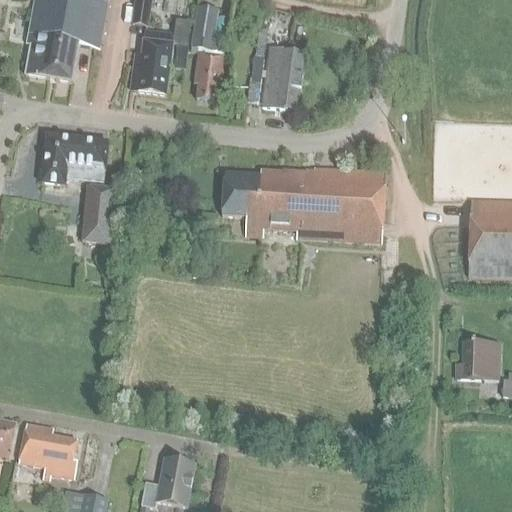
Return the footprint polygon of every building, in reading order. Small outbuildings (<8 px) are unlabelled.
[(99,52),(108,0),(35,0),(27,47),(31,48),(77,57),(79,49),(99,52)] [(135,0),(132,28),(149,30),(152,0),(135,0)] [(192,53),(213,56),(219,13),(198,10),(192,53)] [(251,83),(248,105),(259,107),(262,79),(262,75),(268,33),(260,32),(256,60),(255,59),(251,83)] [(167,99),(175,38),(146,34),(144,43),(142,58),(135,57),(133,75),(139,76),(137,95),(167,99)] [(72,87),(77,57),(31,48),(26,79),(72,87)] [(177,49),(174,70),(185,71),(187,50),(177,49)] [(284,52),(271,51),(267,76),(266,80),(262,111),(297,115),(300,94),(301,94),(303,79),(302,79),(305,58),(284,55),(284,52)] [(218,84),(222,84),(226,60),(199,56),(194,88),(199,89),(197,103),(215,105),(218,84)] [(109,146),(47,139),(42,187),(65,190),(66,183),(88,185),(87,192),(82,245),(112,248),(117,193),(104,192),(109,146)] [(387,176),(315,172),(314,176),(282,174),(282,175),(261,174),(261,180),(225,177),(222,220),(246,221),(245,239),(263,240),(264,233),(297,235),(297,242),(382,248),(387,176)] [(511,205),(471,205),(469,281),(511,282),(511,205)] [(500,384),(501,347),(464,346),(463,368),(456,368),(456,383),(500,384)] [(511,377),(510,377),(509,384),(504,384),(503,402),(511,402),(511,377)] [(16,428),(0,424),(0,478),(3,462),(9,463),(16,428)] [(19,468),(39,471),(45,472),(45,478),(47,478),(46,483),(50,484),(51,479),(75,484),(78,466),(74,465),(78,444),(53,439),(54,433),(27,428),(19,468)] [(187,511),(196,469),(164,463),(160,489),(146,486),(141,510),(150,511),(151,511),(155,511),(157,506),(187,511)] [(62,511),(107,511),(110,504),(66,495),(62,511)]
